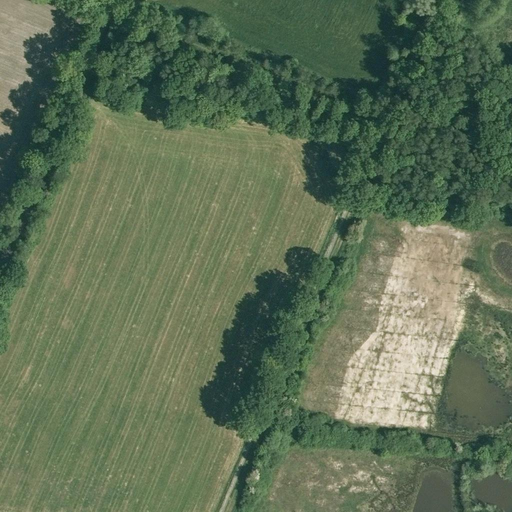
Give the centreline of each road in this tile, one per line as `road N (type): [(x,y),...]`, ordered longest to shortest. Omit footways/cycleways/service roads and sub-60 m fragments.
road 1 (track): [(226,511),(386,121)]
road 2 (unclassified): [(0,273),(111,0)]
road 3 (unclassified): [(386,121),(433,0)]
